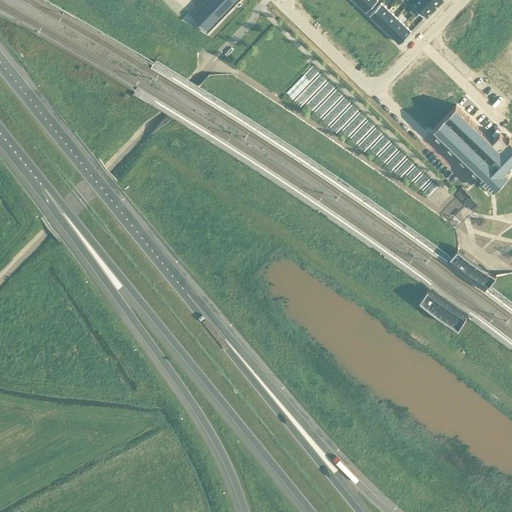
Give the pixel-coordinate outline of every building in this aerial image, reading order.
[(205,0),(191,15),(190,15),(190,16),(191,16),(207,32),(207,33),(208,32),(239,0),(205,0)] [(376,0),(362,0),(359,3),(367,10),(376,0)] [(433,9),(423,0),(416,0),(412,4),(425,17),(433,9)] [(440,1),(439,0),(423,0),(433,9),(440,1)] [(377,21),(389,9),(381,2),(370,13),(377,21)] [(396,16),(389,9),(377,21),(385,28),(396,16)] [(385,28),(392,35),(404,23),(396,16),(385,28)] [(411,31),(404,23),(392,35),(400,42),(411,31)] [(434,127),(432,129),(437,134),(440,137),(449,145),(453,149),(461,157),(465,160),(474,169),(477,172),(481,176),(481,177),(482,178),(492,188),(494,189),(499,184),(504,178),(509,173),(511,169),(511,139),(510,137),(508,139),(500,132),(493,140),(456,104),(445,116),(434,127)] [(422,187),(428,192),(436,182),(423,171),(415,181),(422,187)] [(479,204),(464,189),(462,187),(457,192),(466,200),(465,202),(473,210),(479,204)] [(448,266),(464,278),(467,273),(451,261),(448,266)]
